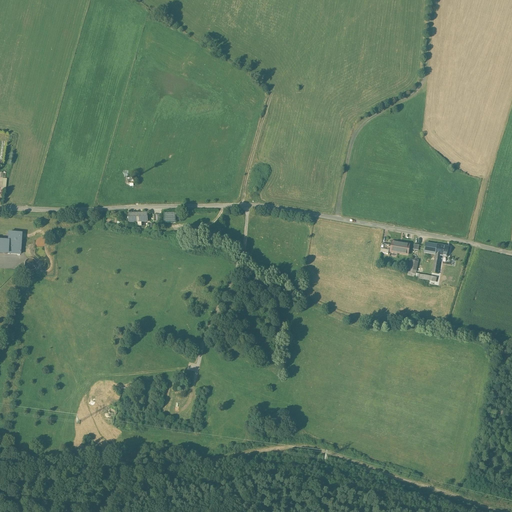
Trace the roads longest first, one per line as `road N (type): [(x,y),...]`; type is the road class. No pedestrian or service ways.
road 1 (unclassified): [(511,253),(266,207),(0,206)]
road 2 (track): [(0,493),(291,447),(499,511)]
road 3 (track): [(337,218),(363,122),(415,95),(425,75),(433,0)]
road 4 (track): [(197,371),(241,255),(242,233),(225,206)]
